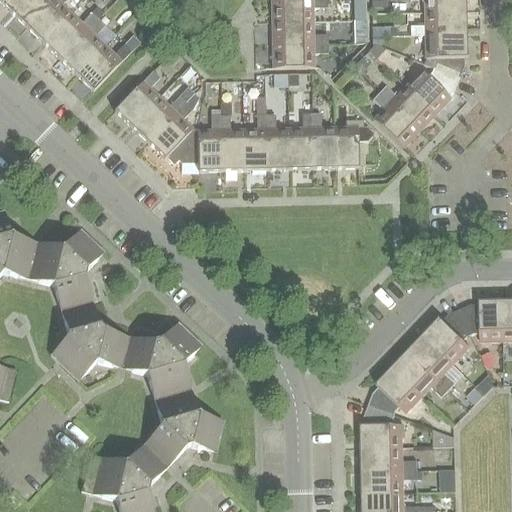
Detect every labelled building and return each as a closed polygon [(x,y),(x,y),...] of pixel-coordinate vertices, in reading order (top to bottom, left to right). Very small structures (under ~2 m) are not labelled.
[(0,0),(0,4),(10,14),(23,0),(0,0)] [(23,0),(10,14),(26,30),(55,0),(23,0)] [(55,0),(26,30),(43,46),(71,16),(62,7),(68,0),(55,0)] [(383,0),(371,0),(371,10),(384,10),(383,0)] [(424,2),(424,15),(465,14),(464,0),(409,0),(409,2),(424,2)] [(271,2),(271,25),(312,24),(312,11),(327,10),(326,1),(271,2)] [(365,1),(353,1),(353,13),(365,12),(365,1)] [(96,10),(91,15),(98,21),(103,16),(96,10)] [(410,29),(410,38),(425,38),(466,37),(465,14),(424,15),(424,28),(410,29)] [(71,16),(43,46),(59,62),(98,21),(91,15),(81,25),(71,16)] [(104,19),(100,24),(105,28),(109,24),(104,19)] [(98,21),(59,62),(76,77),(104,48),(95,38),(105,28),(100,24),(98,21)] [(271,25),(272,48),(327,47),(327,37),(313,38),(312,24),(271,25)] [(388,29),(372,30),(372,39),(382,39),(389,39),(388,29)] [(366,35),(354,35),(354,46),(366,46),(366,35)] [(433,71),(458,80),(463,68),(463,60),(466,60),(466,37),(425,38),(425,61),(434,61),(434,66),(433,71)] [(124,46),(131,53),(139,45),(132,38),(124,46)] [(104,48),(76,77),(93,94),(131,53),(124,47),(114,57),(104,48)] [(272,71),(314,70),(313,57),(328,56),(327,47),(272,48),(272,71)] [(372,49),(367,54),(368,54),(375,62),(386,51),(374,47),(372,49)] [(362,61),(352,70),(360,77),(369,68),(362,61)] [(448,98),(454,92),(458,80),(433,71),(431,75),(427,79),(421,72),(405,89),(434,117),(451,100),(448,98)] [(131,130),(159,100),(149,91),(159,80),(152,73),(114,114),(131,130)] [(287,78),(273,78),(273,91),(287,90),(287,78)] [(297,78),(288,78),(288,89),(297,89),(297,78)] [(385,89),(379,96),(419,134),(434,117),(405,89),(395,99),(385,89)] [(187,90),(179,99),(186,105),(194,96),(187,90)] [(194,96),(186,105),(192,112),(198,101),(194,96)] [(382,113),(373,122),(403,151),(419,134),(379,96),(372,102),(382,113)] [(159,100),(131,130),(147,145),(186,105),(179,99),(169,109),(159,100)] [(265,100),(255,101),(256,117),(265,117),(265,100)] [(186,105),(147,145),(164,161),(165,160),(173,167),(178,163),(181,166),(185,166),(197,166),(198,166),(197,133),(193,132),(183,122),(192,112),(186,105)] [(230,106),(220,106),(220,113),(220,118),(229,118),(230,118),(230,106)] [(312,172),(311,116),(301,116),(302,131),(288,131),(289,172),(312,172)] [(335,171),(334,130),(321,131),(320,116),(311,116),(312,172),(335,171)] [(266,173),(265,117),(256,117),(256,132),(243,132),(243,174),(266,173)] [(289,172),(288,131),(275,132),(275,117),(265,117),(266,173),(289,172)] [(221,174),(220,118),(210,119),(211,133),(197,133),(198,166),(197,166),(197,175),(221,174)] [(243,174),(243,132),(230,133),(229,118),(220,118),(221,174),(243,174)] [(366,129),(334,130),(335,171),(358,171),(357,144),(367,144),(374,136),(366,129)] [(0,278),(2,276),(27,282),(37,245),(33,244),(11,238),(6,222),(4,213),(0,214),(0,278)] [(37,245),(27,282),(53,289),(60,314),(92,304),(85,279),(86,274),(98,261),(99,260),(102,257),(104,255),(80,232),(74,238),(62,251),(41,246),(37,245)] [(471,308),(469,308),(459,313),(470,338),(474,336),(479,336),(480,345),(503,345),(502,303),(479,304),(479,307),(471,308)] [(511,303),(502,303),(503,345),(511,344),(511,303)] [(56,351),(49,358),(50,358),(77,384),(83,378),(95,366),(112,370),(117,371),(121,372),(129,339),(125,338),(120,337),(103,333),(100,330),(92,304),(60,314),(67,338),(56,351)] [(459,313),(449,317),(448,318),(442,324),(439,321),(423,338),(453,367),(469,350),(462,343),(466,339),(470,338),(459,313)] [(129,339),(121,372),(125,373),(129,374),(146,378),(154,403),(191,392),(183,367),(195,354),(201,348),(177,325),(175,328),(172,330),(171,331),(159,344),(154,345),(137,341),(133,340),(129,339)] [(407,355),(456,401),(457,402),(466,392),(457,383),(454,386),(444,376),(453,367),(423,338),(407,355)] [(407,355),(391,371),(421,400),(431,390),(449,408),(456,401),(407,355)] [(0,403),(2,404),(8,405),(16,373),(0,368),(0,403)] [(372,396),(371,398),(368,407),(394,418),(395,414),(399,410),(405,416),(421,400),(391,371),(375,388),(378,390),(372,396)] [(161,428),(143,447),(167,470),(185,451),(190,449),(207,454),(210,454),(213,455),(216,456),(223,423),(215,421),(198,417),(191,392),(154,403),(161,428)] [(477,392),(469,400),(476,407),(483,399),(477,392)] [(368,407),(363,419),(363,420),(363,428),(360,428),(360,452),(401,451),(401,427),(392,428),(392,422),(394,418),(368,407)] [(90,457),(80,495),(86,496),(94,498),(116,503),(118,511),(152,511),(153,511),(148,494),(149,489),(167,470),(143,447),(140,450),(125,466),(90,457)] [(360,452),(361,474),(417,473),(416,464),(402,464),(401,451),(360,452)] [(361,474),(361,497),(403,496),(403,483),(417,483),(417,473),(361,474)] [(361,497),(361,511),(434,511),(434,510),(417,510),(417,509),(403,509),(403,496),(361,497)]
